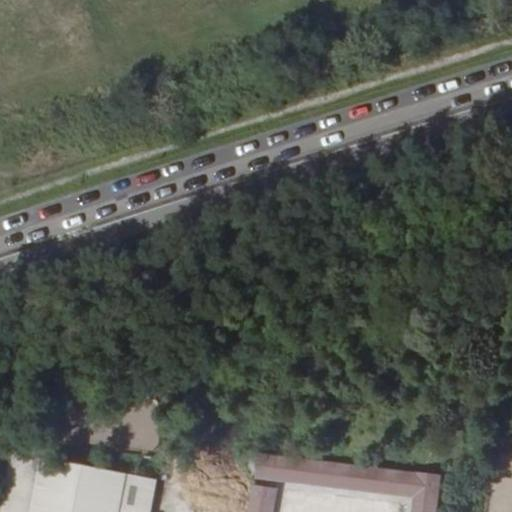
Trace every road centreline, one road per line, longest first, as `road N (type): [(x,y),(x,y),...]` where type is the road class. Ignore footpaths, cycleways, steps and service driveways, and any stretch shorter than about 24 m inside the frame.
road 1 (unclassified): [(0,268),(511,108)]
road 2 (unclassified): [(511,80),(0,237)]
